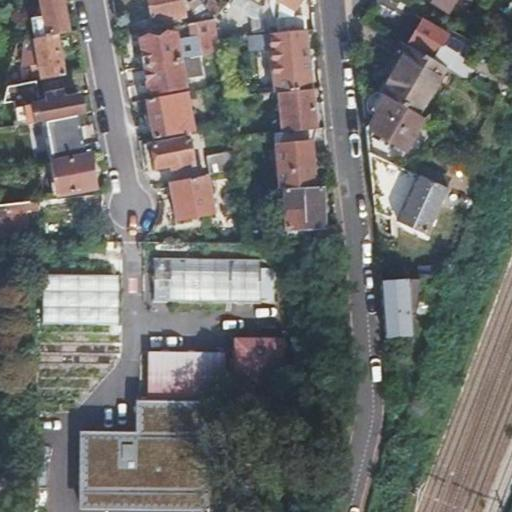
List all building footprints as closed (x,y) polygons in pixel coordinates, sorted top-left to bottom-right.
[(69,31),(63,0),(40,0),(42,5),(37,5),(39,16),(32,18),(35,37),(57,33),(69,31)] [(180,0),(147,0),(152,20),(184,13),(180,0)] [(209,0),(207,0),(203,5),(207,12),(212,20),(220,11),(209,0)] [(272,0),(291,11),(300,0),(272,0)] [(398,0),(378,0),(376,4),(399,17),(402,14),(409,18),(414,9),(398,0)] [(426,0),(448,13),(455,0),(426,0)] [(511,0),(494,0),(491,5),(511,17),(511,0)] [(212,20),(207,12),(201,13),(203,21),(212,20)] [(454,73),(466,80),(469,74),(458,67),(464,59),(442,46),(448,37),(415,18),(401,42),(454,73)] [(216,40),(212,20),(203,21),(188,24),(190,37),(199,36),(202,53),(217,50),(216,40)] [(293,91),(310,90),(304,31),(269,35),(275,93),(276,93),(293,91)] [(35,81),(48,79),(56,77),(64,76),(57,33),(35,37),(33,38),(26,39),(24,65),(32,64),(35,81)] [(141,38),(146,65),(173,59),(168,34),(141,38)] [(444,91),(454,73),(401,42),(386,66),(395,71),(381,95),(417,116),(435,85),(444,91)] [(173,59),(146,65),(151,92),(178,87),(176,77),(194,73),(191,55),(173,59)] [(34,81),(7,86),(3,103),(12,102),(16,126),(70,115),(84,113),(80,96),(61,100),(60,93),(51,95),(48,79),(35,81),(34,81)] [(324,131),(320,89),(310,90),(293,91),(276,93),(280,134),(306,132),(324,131)] [(168,96),(146,100),(153,140),(190,132),(185,110),(182,93),(168,96)] [(395,166),(423,119),(417,116),(381,95),(379,94),(377,94),(375,94),(373,94),(372,94),(370,95),(369,96),(368,97),(367,99),(366,100),(365,102),(365,104),(366,106),(366,107),(367,109),(368,110),(369,111),(371,112),(373,114),(364,129),(367,153),(376,157),(395,166)] [(50,162),(71,158),(67,138),(74,136),(70,115),(16,126),(17,132),(43,127),(50,162)] [(231,137),(229,124),(216,126),(219,139),(231,137)] [(280,134),(272,135),(273,146),(277,190),(280,190),(312,189),(308,143),(306,132),(280,134)] [(71,158),(78,157),(74,136),(67,138),(71,158)] [(187,139),(151,147),(154,168),(171,165),(173,171),(192,167),(187,139)] [(237,169),(234,152),(207,158),(209,174),(237,169)] [(94,188),(88,155),(78,157),(71,158),(50,162),(56,194),(94,188)] [(395,166),(376,157),(368,171),(378,176),(370,188),(379,192),(372,208),(385,213),(423,227),(438,185),(395,166)] [(207,175),(169,181),(176,219),(212,212),(207,175)] [(282,229),(284,245),(332,246),(331,229),(321,230),(319,188),(312,189),(280,190),(282,229)] [(42,210),(41,201),(28,202),(29,212),(42,210)] [(0,240),(42,241),(41,233),(25,234),(24,212),(29,212),(28,202),(0,205),(0,240)] [(226,227),(227,244),(249,245),(247,229),(246,226),(226,227)] [(247,229),(249,245),(284,245),(282,229),(247,229)] [(153,257),(152,302),(261,304),(262,259),(153,257)] [(127,276),(46,276),(44,326),(126,327),(127,276)] [(421,276),(378,279),(382,335),(407,333),(405,308),(411,308),(421,276)] [(294,392),(295,340),(243,338),(242,391),(294,392)] [(145,351),(144,396),(221,397),(221,352),(145,351)] [(205,511),(206,404),(136,403),(136,429),(73,428),(72,510),(196,511),(205,511)] [(218,408),(217,425),(234,426),(235,409),(218,408)]
